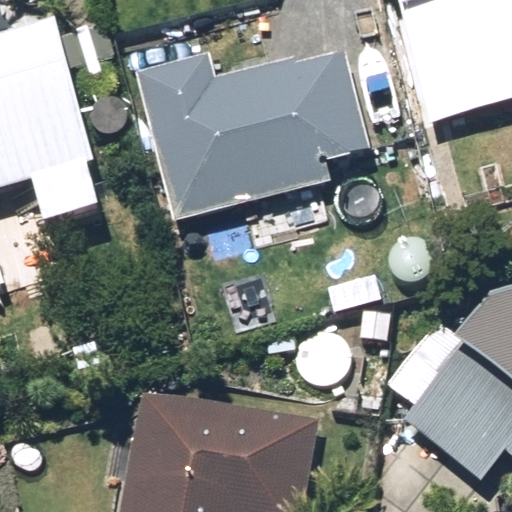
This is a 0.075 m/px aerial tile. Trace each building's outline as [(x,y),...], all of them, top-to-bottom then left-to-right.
[(511,0),(402,0),(435,133),(511,114),(511,0)] [(65,39),(0,56),(0,185),(23,179),(37,237),(81,226),(66,168),(97,160),(75,77),(119,66),(111,37),(67,50),(65,39)] [(182,234),(339,195),(333,175),(375,164),(351,66),(303,78),(301,71),(272,78),(267,55),(232,65),(237,86),(222,90),(216,66),(145,84),(182,234)] [(477,214),(489,270),(511,265),(511,220),(509,207),(477,214)] [(413,239),(402,241),(397,244),(393,247),(389,251),(386,255),(384,260),(383,265),(383,271),(383,276),(385,281),(387,286),(390,291),(394,295),(398,298),(403,300),(408,302),(413,302),(419,302),(424,301),(429,299),(434,296),(438,292),(441,288),(444,283),(445,278),(446,273),(446,268),(445,262),(444,257),(441,253),(438,248),(434,245),(429,242),(424,240),(419,239),(413,239)] [(0,298),(12,294),(0,256),(0,298)] [(411,430),(489,495),(511,469),(511,316),(505,318),(476,353),(444,327),(391,391),(423,417),(411,430)] [(369,321),(366,348),(395,351),(398,323),(369,321)] [(321,327),(311,330),(306,332),(301,336),(297,340),(294,345),(292,350),(290,356),(290,362),(291,368),(292,373),(295,378),(298,383),(302,387),(307,391),(312,393),(318,395),(324,395),(330,395),(335,393),(340,391),(345,388),(350,383),(353,379),(356,374),(357,368),(358,362),(358,356),(357,351),(354,345),(351,340),(347,336),(343,333),(338,330),(332,328),(326,327),(321,327)] [(128,511),(312,511),(328,433),(150,399),(128,511)]
